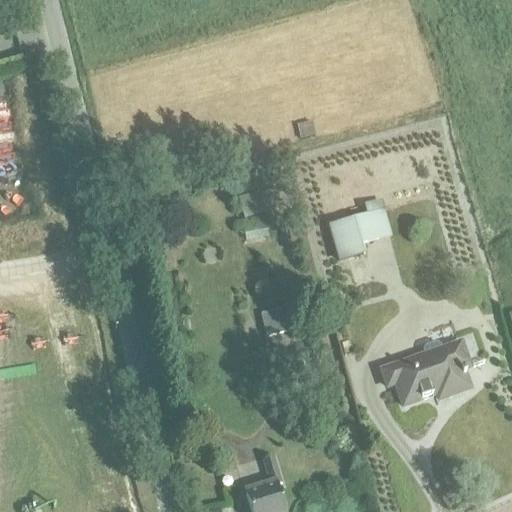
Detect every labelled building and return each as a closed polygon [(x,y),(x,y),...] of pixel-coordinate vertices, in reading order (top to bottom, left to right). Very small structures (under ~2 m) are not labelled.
[(312,129),(296,132),(299,147),(315,143),(312,129)] [(275,191),(236,204),(244,227),(282,214),(275,191)] [(367,217),(328,228),(339,266),(365,258),(362,248),(393,239),(381,202),(364,207),(367,217)] [(267,231),(243,236),(245,249),(269,244),(267,231)] [(284,310),(260,316),(266,340),(291,334),(284,310)] [(424,355),(379,372),(386,393),(397,390),(404,409),(448,393),(450,398),(469,391),(464,376),(473,372),(462,342),(442,349),(441,347),(436,345),(425,348),(423,354),(424,355)] [(270,488),(246,497),(250,511),(284,511),(277,488),(283,486),(275,459),(262,463),(270,488)]
